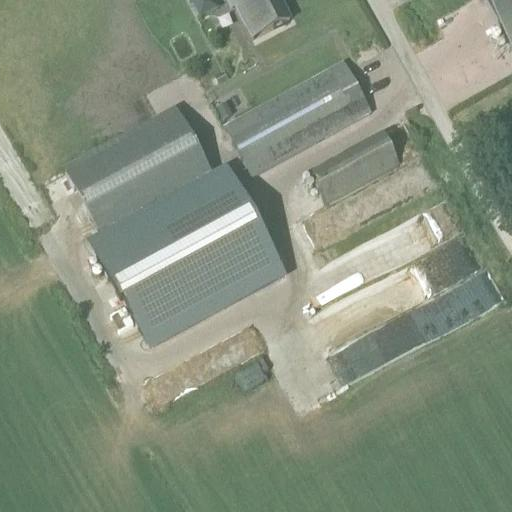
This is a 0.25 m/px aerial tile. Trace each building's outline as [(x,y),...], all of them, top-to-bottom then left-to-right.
[(210,0),(189,0),(199,19),(216,10),(210,0)] [(288,23),(276,0),(230,0),(252,41),(288,23)] [(511,0),(480,0),(511,55),(511,54),(511,0)] [(222,129),(250,181),(370,116),(342,64),(222,129)] [(215,88),(225,110),(252,97),(241,75),(215,88)] [(224,172),(210,179),(176,116),(64,177),(99,240),(87,246),(119,307),(123,305),(148,352),(282,279),(224,172)] [(323,207),(339,199),(323,170),(306,179),(323,207)] [(283,353),(365,317),(364,315),(418,292),(407,269),(287,322),(295,339),(280,346),(283,353)]
